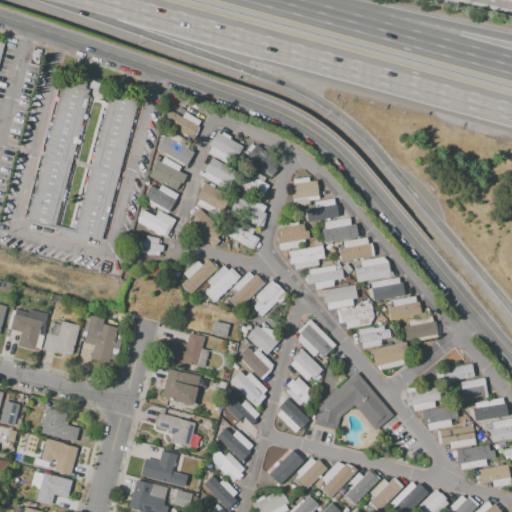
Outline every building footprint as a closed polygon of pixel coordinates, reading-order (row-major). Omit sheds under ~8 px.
[(65,74),(92,82),(53,226),(26,219),(65,74)] [(112,86),(139,94),(100,238),(73,231),(112,86)] [(170,111),(181,117),(184,112),(200,121),(190,138),(163,123),(170,111)] [(167,129),(190,143),(187,148),(193,152),(185,166),(156,148),(167,129)] [(217,132),(221,135),(222,132),(230,137),(229,139),(242,147),(235,160),(228,156),(224,162),(207,153),(211,146),(208,145),(212,138),(213,138),(217,132)] [(256,145),(279,163),(274,169),(276,170),(271,176),(259,167),(258,169),(254,165),(255,164),(246,157),(256,145)] [(155,159),(160,162),(163,157),(180,166),(178,171),(186,175),(181,184),(179,183),(175,191),(148,177),(152,169),(151,168),(155,159)] [(211,158),(236,172),(228,185),(224,183),(221,188),(202,177),(205,172),(203,171),(207,164),(208,164),(211,158)] [(242,171),(251,176),(253,171),(265,178),(262,183),(268,186),(261,197),(248,189),(246,193),(236,187),(238,183),(236,182),(242,171)] [(290,184),(293,206),(309,204),(309,201),(318,199),(316,181),(308,182),(307,177),(292,179),(292,184),(290,184)] [(203,182),(208,185),(209,183),(213,186),(213,187),(229,196),(218,217),(195,205),(198,200),(195,198),(203,182)] [(149,185),(157,190),(160,185),(177,194),(166,213),(154,206),(153,208),(146,204),(149,200),(142,197),(149,185)] [(238,198),(250,205),(254,200),(265,206),(262,212),(265,214),(257,227),(236,215),(238,211),(232,207),(238,198)] [(304,209),(315,208),(314,201),(333,198),(334,204),(336,204),(337,217),(306,222),(304,209)] [(199,208),(222,231),(216,237),(218,240),(212,246),(189,223),(195,217),(193,214),(199,208)] [(143,210),(154,217),(158,210),(175,220),(164,238),(159,234),(158,235),(154,233),(155,232),(149,229),(148,230),(144,228),(145,227),(136,222),(143,210)] [(322,230),(325,229),(323,221),(349,218),(350,225),(356,225),(356,230),(360,229),(361,237),(324,242),(322,230)] [(275,231),(279,230),(278,223),(297,220),(297,225),(302,224),(303,226),(306,225),(308,239),(303,240),(304,243),(297,244),(298,247),(279,251),(275,231)] [(233,224),(240,228),(243,223),(254,229),(251,235),(258,239),(251,250),(226,236),(233,224)] [(136,240),(134,251),(157,256),(158,252),(161,252),(162,246),(157,244),(158,239),(146,236),(144,241),(136,240)] [(338,249),(344,248),(343,242),(366,238),(367,244),(371,244),(373,256),(340,262),(338,249)] [(287,251),(321,246),(323,259),(317,260),(317,265),(294,269),(293,263),(289,264),(287,251)] [(354,268),(361,267),(360,261),(382,257),(387,263),(389,277),(356,282),(354,268)] [(180,285),(187,279),(182,273),(197,260),(201,265),(207,260),(216,269),(189,294),(180,285)] [(346,263),(352,270),(346,274),(341,267),(346,263)] [(204,292),(210,286),(206,282),(223,265),(227,270),(230,268),(239,277),(213,302),(204,292)] [(308,269),(334,266),(334,267),(340,266),(342,279),(333,280),(334,286),(314,289),(313,283),(306,284),(305,276),(309,275),(308,269)] [(177,278),(172,273),(176,269),(181,274),(177,278)] [(227,300),(236,292),(232,287),(248,272),(253,276),(255,274),(263,284),(236,309),(227,300)] [(370,282),(398,277),(398,283),(402,282),(404,296),(372,301),(370,282)] [(252,307),(260,299),(256,294),(271,280),(274,284),(275,283),(286,296),(280,302),(278,300),(260,316),(252,307)] [(321,290),(354,285),(356,299),(351,299),(352,306),(326,309),(325,303),(323,303),(321,290)] [(387,308),(393,307),(392,300),(414,296),(416,303),(418,302),(420,315),(389,320),(387,308)] [(336,310),(340,309),(340,308),(346,307),(346,309),(348,308),(348,307),(350,306),(350,308),(354,307),(354,306),(359,305),(359,306),(365,306),(364,304),(369,304),(369,305),(370,305),(372,318),(368,325),(345,329),(344,322),(338,323),(336,310)] [(14,309),(28,313),(29,310),(46,315),(42,328),(39,327),(33,350),(16,346),(20,332),(9,329),(14,309)] [(89,315),(82,342),(94,345),(92,356),(109,360),(117,328),(102,324),(103,319),(89,315)] [(403,327),(409,326),(408,320),(431,316),(432,322),(435,322),(437,338),(419,341),(419,337),(405,339),(403,327)] [(297,332),(298,333),(296,341),(312,357),(317,352),(322,357),(335,345),(309,320),(297,332)] [(45,333),(41,350),(63,355),(63,352),(71,354),(78,325),(61,321),(58,336),(45,333)] [(211,334),(214,321),(228,325),(225,337),(211,334)] [(246,337),(266,355),(281,338),(273,331),(261,327),(259,328),(256,325),(246,337)] [(357,329),(372,327),(372,329),(378,328),(378,326),(383,326),(383,331),(388,330),(390,338),(379,340),(380,345),(362,348),(361,343),(359,344),(357,329)] [(173,341),(168,359),(203,368),(207,351),(200,349),(203,337),(188,333),(186,344),(173,341)] [(370,349),(405,342),(408,359),(402,360),(403,365),(383,369),(382,364),(373,366),(370,349)] [(236,356),(260,380),(270,370),(272,365),(256,349),(252,353),(246,346),(236,356)] [(292,358),(294,360),(289,365),(305,381),(310,376),(313,379),(314,378),(317,381),(321,377),(318,374),(322,370),(301,349),(292,358)] [(441,368),(471,364),(473,377),(442,381),(441,368)] [(168,369),(161,398),(192,405),(198,376),(168,369)] [(229,381),(255,407),(260,402),(259,402),(264,397),(262,394),(266,390),(248,372),(244,377),(239,371),(229,381)] [(314,423),(319,404),(356,373),(391,415),(374,428),(354,405),(339,418),(336,429),(314,423)] [(285,384),(289,389),(285,393),(297,406),(302,401),(307,407),(312,401),(308,397),(312,392),(297,377),(293,382),(291,379),(285,384)] [(458,388),(460,388),(459,381),(483,378),(486,397),(460,401),(458,388)] [(404,393),(406,393),(405,389),(416,387),(417,391),(437,388),(439,400),(433,401),(434,408),(411,412),(410,406),(407,406),(404,393)] [(223,406),(237,420),(241,416),(250,425),(255,421),(254,419),(258,414),(244,400),(240,405),(232,397),(223,406)] [(277,407),(280,410),(276,414),(294,433),(298,428),(299,429),(308,420),(286,398),(277,407)] [(468,405),(479,404),(479,401),(492,399),(493,405),(503,404),(504,416),(500,416),(501,418),(493,419),(493,417),(490,418),(490,421),(473,424),(469,416),(468,405)] [(4,401),(0,417),(0,422),(13,426),(19,405),(4,401)] [(420,411),(454,405),(457,418),(449,420),(450,427),(427,431),(426,424),(423,424),(420,411)] [(46,408),(40,433),(75,442),(78,427),(66,424),(67,421),(64,420),(66,413),(46,408)] [(160,414),(194,422),(188,447),(169,442),(171,435),(167,434),(168,430),(156,427),(160,414)] [(488,429),(492,429),(491,422),(511,418),(511,438),(490,442),(488,429)] [(436,431),(471,425),(474,445),(449,449),(448,442),(438,444),(436,431)] [(215,438),(240,461),(249,452),(247,450),(252,445),(236,430),(231,435),(224,428),(215,438)] [(16,432),(13,443),(6,441),(9,430),(16,432)] [(45,439),(77,447),(69,475),(53,471),(56,460),(51,459),(50,463),(40,460),(45,439)] [(502,450),(511,448),(511,442),(511,441),(511,460),(504,462),(502,450)] [(451,451),(487,445),(488,450),(492,450),(494,458),(485,459),(486,465),(460,470),(459,464),(457,464),(455,457),(452,457),(451,451)] [(209,459),(231,482),(234,479),(236,480),(241,475),(239,473),(243,469),(227,452),(224,456),(218,451),(217,449),(212,454),(213,456),(209,459)] [(266,478),(269,476),(264,472),(286,450),(290,455),(292,452),(301,462),(291,472),(294,476),(287,483),(285,482),(281,486),(279,484),(275,487),(266,478)] [(145,458),(140,475),(183,487),(186,475),(171,471),(175,455),(161,451),(158,462),(145,458)] [(294,482),(298,478),(296,477),(298,475),(295,473),(310,458),(314,461),(316,459),(325,468),(303,491),(294,482)] [(320,490),(325,484),(320,479),(336,462),(343,465),(344,464),(349,469),(351,466),(356,470),(329,499),(320,490)] [(473,471),(506,465),(510,484),(492,487),(490,481),(475,484),(473,471)] [(344,495),(349,490),(345,486),(357,472),(362,477),(368,471),(377,479),(353,504),(344,495)] [(42,473),(35,502),(50,505),(53,494),(67,498),(71,480),(42,473)] [(201,485),(226,510),(236,501),(232,497),(236,493),(222,479),(218,483),(211,476),(201,485)] [(368,502),(373,497),(369,493),(382,479),(387,483),(393,477),(402,486),(378,511),(368,502)] [(135,480),(127,508),(140,511),(159,511),(166,488),(135,480)] [(397,511),(392,507),(396,503),(393,500),(410,482),(415,486),(417,485),(421,489),(420,490),(424,494),(417,501),(418,502),(408,511),(397,511)] [(420,511),(422,510),(418,506),(434,489),(445,499),(444,500),(447,503),(438,511),(420,511)] [(176,490),(190,494),(186,509),(172,505),(176,490)] [(250,506),(256,503),(254,500),(262,495),(264,498),(280,490),(287,503),(284,505),(287,510),(283,511),(254,511),(252,508),(251,508),(250,506)] [(335,501),(332,498),(337,492),(340,496),(335,501)] [(288,511),(298,502),(300,504),(308,495),(317,504),(310,511),(311,511),(288,511)] [(444,511),(460,495),(465,500),(468,496),(477,505),(470,511),(444,511)] [(195,510),(197,511),(224,511),(216,504),(212,508),(204,501),(195,510)] [(473,511),(487,501),(490,505),(493,503),(500,511),(473,511)] [(320,511),(330,502),(339,511),(320,511)]
